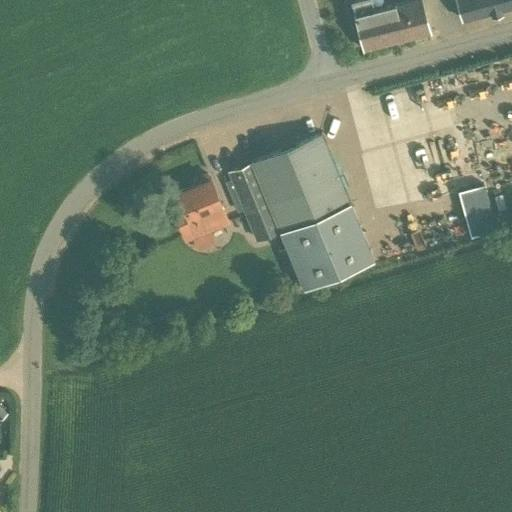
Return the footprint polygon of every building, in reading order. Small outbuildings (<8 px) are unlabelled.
[(373,0),(360,0),(352,2),(364,49),(430,33),(421,0),(407,0),(375,8),(373,0)] [(503,9),(511,6),(511,0),(456,0),(461,20),(490,13),(491,15),(503,12),(503,9)] [(305,286),(374,257),(322,130),(227,170),(257,241),(282,231),(305,286)] [(228,218),(210,176),(208,172),(190,179),(192,183),(177,190),(185,208),(176,212),(185,236),(228,218)] [(495,228),(483,183),(460,189),(472,234),(495,228)]
